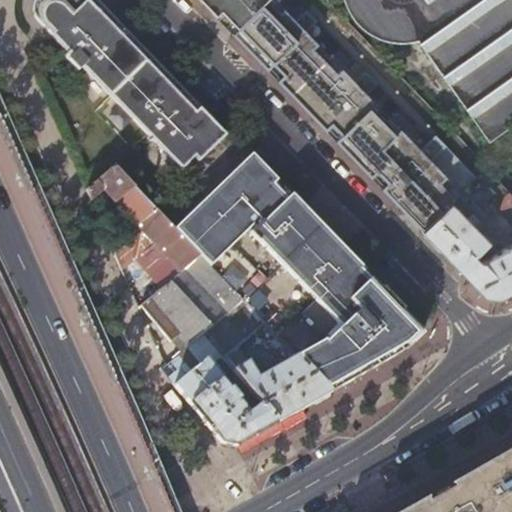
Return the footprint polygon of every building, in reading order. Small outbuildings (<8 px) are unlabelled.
[(46,28),(74,57),(183,169),(196,157),(200,161),(227,135),(96,0),(72,0),(74,1),(67,8),(61,3),(57,1),(53,0),(49,1),(45,4),(42,7),(41,11),(42,16),(43,20),(49,26),(46,28)] [(198,0),(231,33),(264,0),(198,0)] [(264,0),(231,33),(306,111),(420,228),(449,201),(475,176),(435,134),(420,148),(366,93),(377,83),(365,70),(353,80),(306,31),(317,20),(306,9),(295,20),(275,0),(264,0)] [(511,0),(343,0),(353,18),(369,33),(392,41),(418,40),(489,141),(511,124),(511,0)] [(254,156),(176,231),(198,254),(241,299),(319,223),(289,192),(284,196),(271,182),(275,178),(254,156)] [(112,164),(85,188),(89,198),(101,188),(135,225),(154,208),(112,164)] [(289,192),(275,178),(271,182),(284,196),(289,192)] [(449,201),(420,228),(483,294),(500,296),(511,288),(511,241),(480,260),(474,254),(487,241),(477,230),(484,223),(472,211),(465,217),(449,201)] [(154,208),(135,225),(140,230),(114,252),(121,269),(152,242),(166,256),(161,261),(174,274),(181,268),(198,254),(176,231),(154,208)] [(329,391),(338,386),(406,347),(409,344),(407,341),(418,331),(411,324),(414,322),(319,223),(241,299),(263,322),(295,355),(329,391)] [(114,229),(107,236),(111,245),(126,232),(123,228),(118,233),(114,229)] [(128,234),(126,232),(111,245),(112,247),(128,234)] [(241,299),(198,254),(181,268),(225,312),(241,299)] [(181,337),(187,344),(197,336),(223,314),(225,312),(181,268),(174,274),(167,280),(148,297),(181,337)] [(172,345),(181,337),(148,297),(139,304),(172,345)] [(223,314),(232,323),(246,337),(263,322),(241,299),(225,312),(223,314)] [(223,314),(197,336),(205,346),(232,323),(223,314)] [(411,324),(418,331),(419,332),(421,330),(414,322),(411,324)] [(276,421),(329,391),(295,355),(257,375),(239,343),(222,356),(261,404),(276,421)] [(235,445),(276,421),(261,404),(248,411),(204,357),(173,383),(222,442),(235,445)] [(511,511),(511,448),(449,484),(452,488),(446,492),(444,488),(430,496),(432,499),(427,503),(424,499),(400,511),(511,511)]
